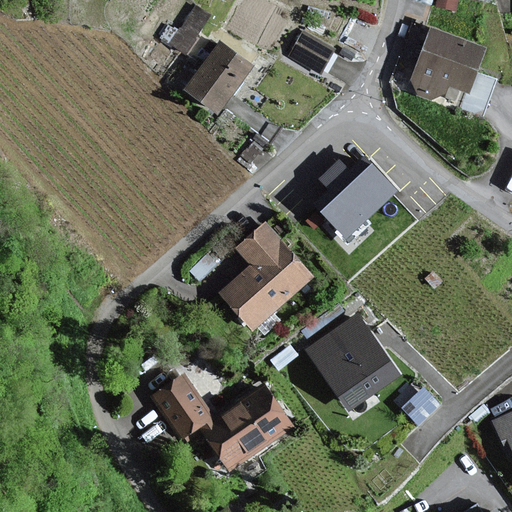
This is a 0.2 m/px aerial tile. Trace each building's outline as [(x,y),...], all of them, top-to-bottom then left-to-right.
[(458,0),(438,0),(437,5),(456,10),(458,0)] [(209,15),(196,6),(171,43),(187,53),(197,38),(195,36),(209,15)] [(433,29),(414,80),(417,95),(431,100),(446,93),(449,85),(470,92),(486,47),(433,29)] [(334,48),(304,31),(291,54),(321,72),(334,48)] [(251,66),(220,43),(186,88),(217,111),(251,66)] [(328,190),(313,204),(346,239),(398,191),(365,155),(350,169),(340,159),(318,179),(328,190)] [(292,252),(267,224),(239,248),(254,265),(224,292),(253,326),(312,275),(292,252)] [(398,374),(358,315),(308,348),(349,407),(398,374)] [(155,396),(184,438),(213,419),(185,376),(155,396)] [(289,422),(267,388),(204,429),(226,463),(289,422)] [(511,413),(495,421),(510,455),(511,454),(511,413)]
